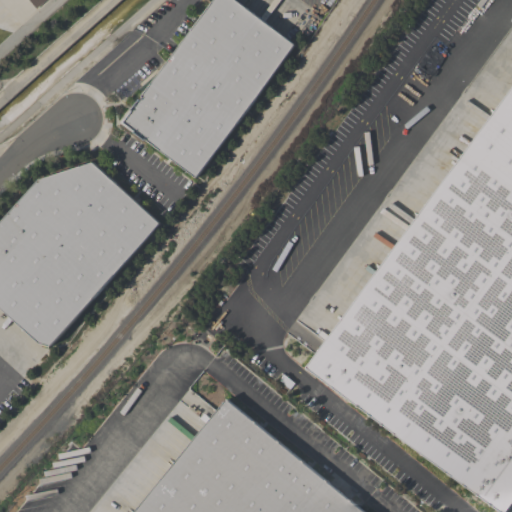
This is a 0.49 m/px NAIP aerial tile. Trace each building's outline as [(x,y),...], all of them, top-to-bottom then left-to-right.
[(45,0),(36,8),(29,0),(45,0)] [(196,177),(145,139),(144,140),(134,133),(135,132),(122,123),(139,99),(140,100),(142,97),(214,0),(233,0),(294,45),(196,177)] [(511,90),(511,503),(505,511),(501,511),(307,368),(511,90)] [(50,346),(39,343),(0,307),(0,221),(38,179),(92,162),(159,223),(50,346)] [(136,511),(228,400),(364,511),(136,511)]
